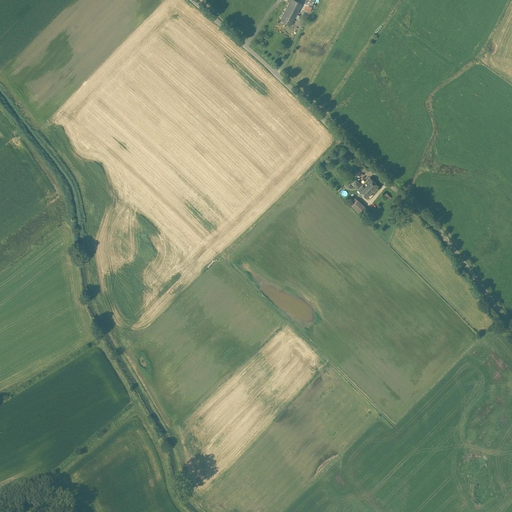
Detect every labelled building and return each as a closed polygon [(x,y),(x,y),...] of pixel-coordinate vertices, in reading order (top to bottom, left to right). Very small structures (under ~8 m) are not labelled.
[(290,0),(281,19),(291,24),(295,17),(297,14),(302,4),(301,3),(296,0),(290,0)] [(369,177),(357,190),(366,198),(378,185),(369,177)] [(355,197),(350,203),(352,206),(358,200),(355,197)] [(358,200),(352,206),(359,212),(364,206),(358,200)] [(359,212),(358,212),(361,214),(367,208),(364,206),(359,212)]
